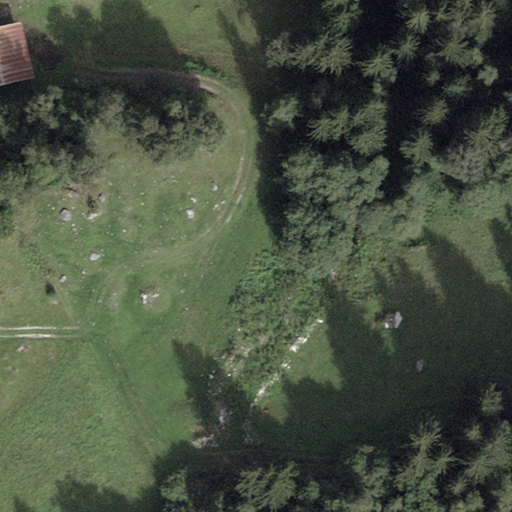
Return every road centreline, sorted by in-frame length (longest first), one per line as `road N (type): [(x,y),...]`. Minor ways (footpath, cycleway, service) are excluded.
road 1 (track): [(87,335),(105,343),(183,455),(368,457),(511,417)]
road 2 (track): [(87,335),(113,272),(213,233),(247,165),(248,130),(241,106),(215,87),(177,74),(85,66)]
